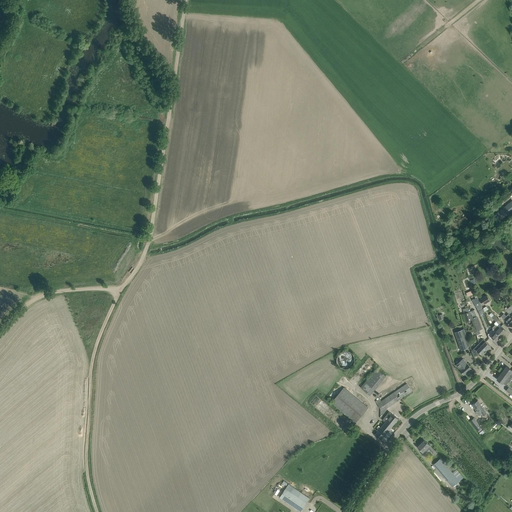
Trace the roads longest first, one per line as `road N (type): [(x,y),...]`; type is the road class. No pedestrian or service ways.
road 1 (track): [(187,0),(142,259),(124,285)]
road 2 (track): [(99,511),(88,488),(92,356),(124,285)]
road 3 (unclassified): [(345,511),(406,423),(478,376)]
road 4 (track): [(0,334),(28,301),(59,288),(124,285)]
